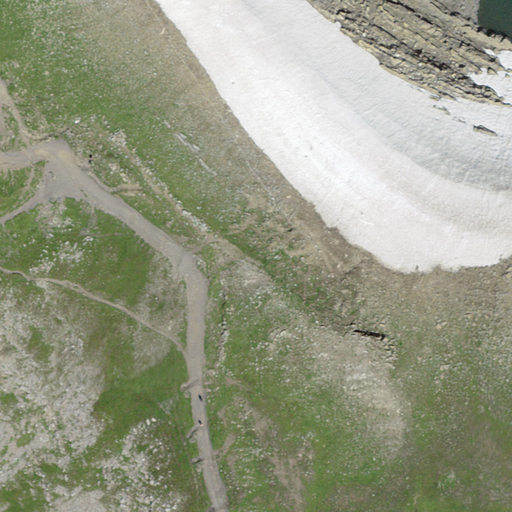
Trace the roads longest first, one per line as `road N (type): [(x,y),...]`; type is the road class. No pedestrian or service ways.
road 1 (track): [(194,360),(196,287),(186,265),(76,179)]
road 2 (track): [(194,360),(219,511)]
